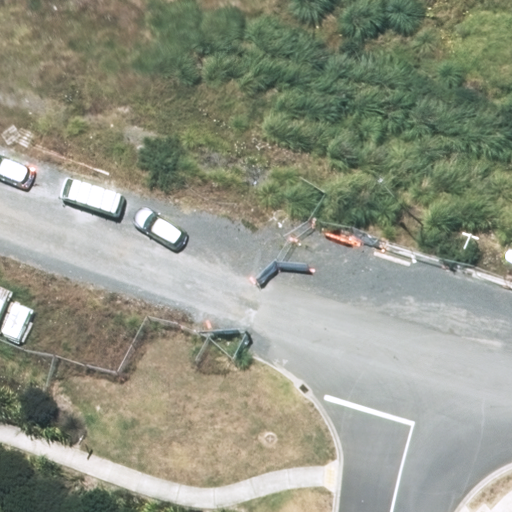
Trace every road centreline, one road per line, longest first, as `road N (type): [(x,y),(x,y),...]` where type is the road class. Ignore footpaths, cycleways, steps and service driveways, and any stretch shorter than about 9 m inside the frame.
road 1 (residential): [(0,164),(441,338)]
road 2 (residential): [(388,511),(441,338)]
